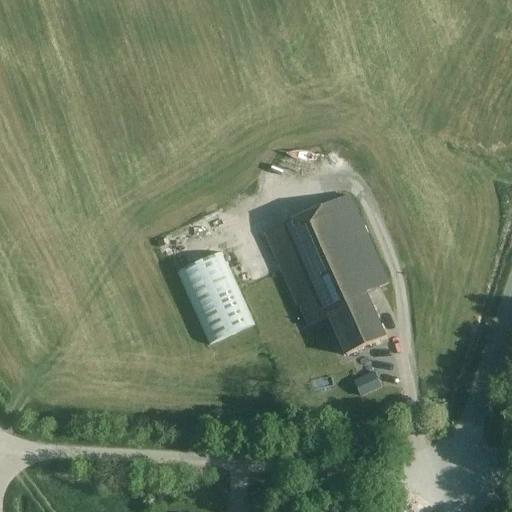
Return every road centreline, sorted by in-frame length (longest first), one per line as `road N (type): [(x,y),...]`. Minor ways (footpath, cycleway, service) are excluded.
road 1 (residential): [(0,455),(377,471),(456,490)]
road 2 (residential): [(459,471),(511,312)]
